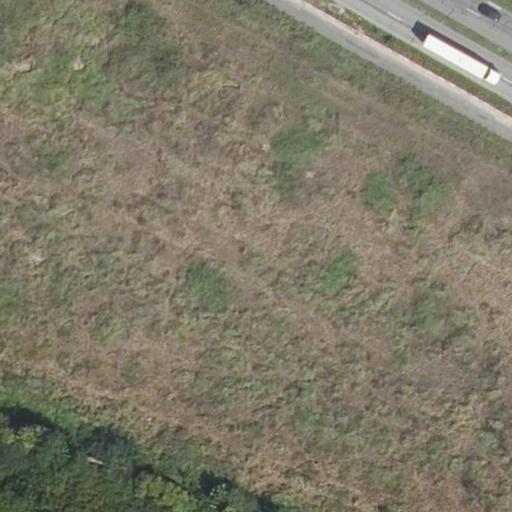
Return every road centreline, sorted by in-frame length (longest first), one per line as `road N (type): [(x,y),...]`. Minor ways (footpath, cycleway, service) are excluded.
road 1 (track): [(511,355),(475,378),(436,375),(0,138)]
road 2 (primary): [(344,0),(511,94)]
